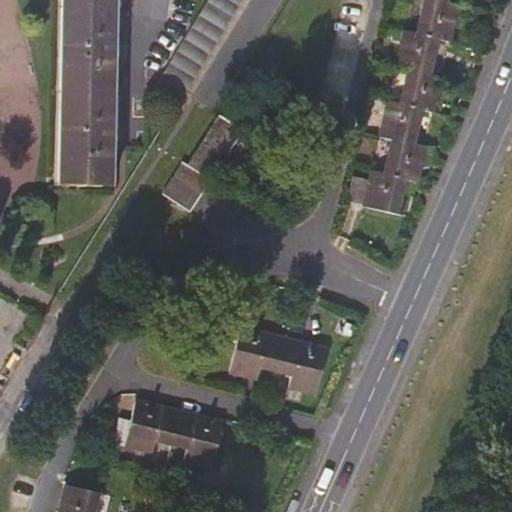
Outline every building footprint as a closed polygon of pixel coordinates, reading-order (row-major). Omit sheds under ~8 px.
[(62,0),(60,98),(57,183),(109,184),(110,140),(114,37),(114,0),(62,0)] [(240,0),(205,0),(162,70),(187,86),(240,0)] [(439,113),(446,78),(433,76),(442,39),(454,42),(461,7),(451,5),(451,0),(422,0),(415,33),(403,30),(395,67),(407,69),(400,104),(387,101),(379,137),(392,140),(385,174),(371,171),(369,179),(363,204),(363,207),(401,216),(409,179),(424,182),(431,148),(418,145),(426,110),(439,113)] [(247,126),(234,117),(231,122),(219,115),(188,164),(184,161),(162,195),(191,213),(201,197),(219,168),(231,176),(248,150),(236,142),(247,126)] [(363,204),(369,179),(354,176),(348,202),(363,204)] [(284,338),(290,314),(290,312),(275,309),(269,335),(284,338)] [(299,342),(305,318),(290,314),(284,338),(299,342)] [(327,349),(299,342),(284,338),(269,335),(240,327),(228,373),(258,381),(261,369),(275,372),(290,376),(287,388),(316,395),(327,349)] [(275,372),(261,369),(258,381),(272,384),(275,372)] [(290,376),(275,372),(272,384),(287,388),(290,376)] [(135,400),(130,421),(124,446),(153,453),(156,441),(170,445),(185,449),(182,461),(211,468),(222,422),(179,411),(135,400)] [(130,421),(118,418),(112,442),(124,446),(130,421)] [(170,445),(156,441),(153,453),(167,457),(170,445)] [(185,449),(170,445),(167,457),(182,461),(185,449)] [(99,511),(103,495),(65,485),(58,511),(99,511)]
